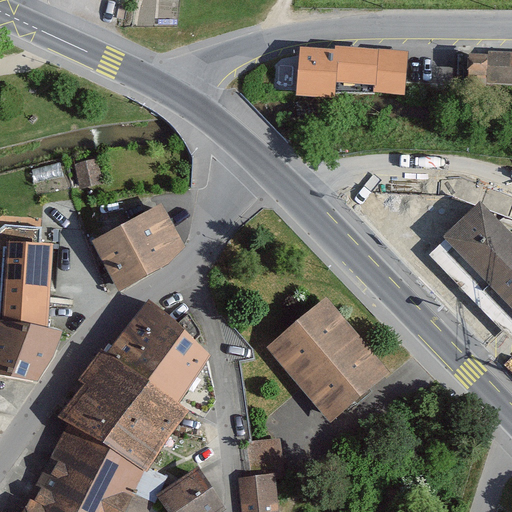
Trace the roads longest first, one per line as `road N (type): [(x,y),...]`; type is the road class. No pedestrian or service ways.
road 1 (residential): [(167,87),(236,51),(511,36)]
road 2 (secondary): [(511,416),(285,188)]
road 3 (residential): [(205,246),(107,313),(0,462)]
road 4 (residential): [(205,246),(228,511)]
road 5 (residential): [(511,184),(430,159),(330,162),(285,188)]
road 6 (secondary): [(167,87),(0,5)]
